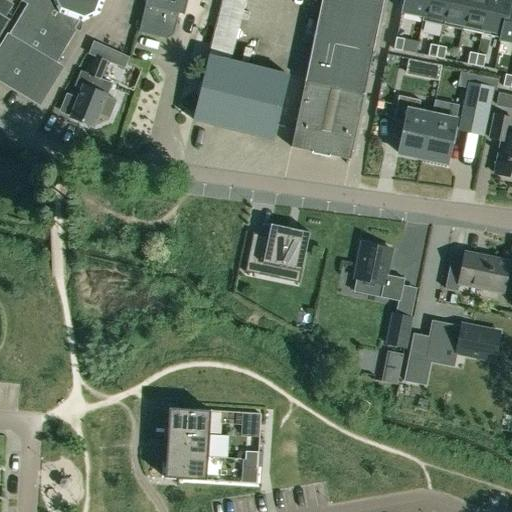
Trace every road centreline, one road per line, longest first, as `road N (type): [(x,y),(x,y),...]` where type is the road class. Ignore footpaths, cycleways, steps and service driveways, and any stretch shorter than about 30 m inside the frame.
road 1 (residential): [(511,221),(93,160),(0,123)]
road 2 (unknown): [(31,141),(108,0)]
road 3 (unknown): [(436,209),(409,356)]
road 4 (unknown): [(179,172),(182,25)]
